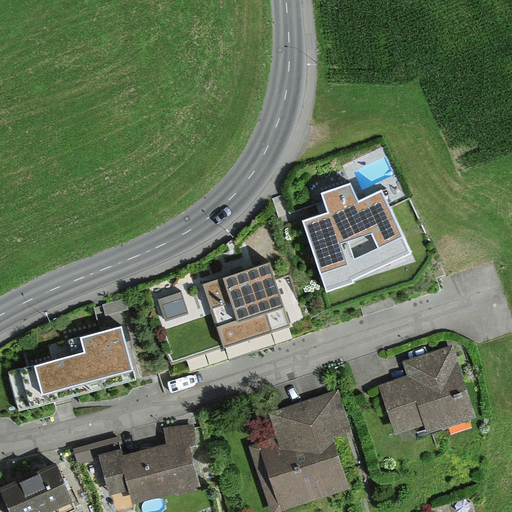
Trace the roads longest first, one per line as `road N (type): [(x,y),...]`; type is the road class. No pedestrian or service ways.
road 1 (residential): [(0,451),(110,424),(488,303)]
road 2 (tertiary): [(291,0),(295,54),(280,124),(251,179),(183,236),(0,316)]
